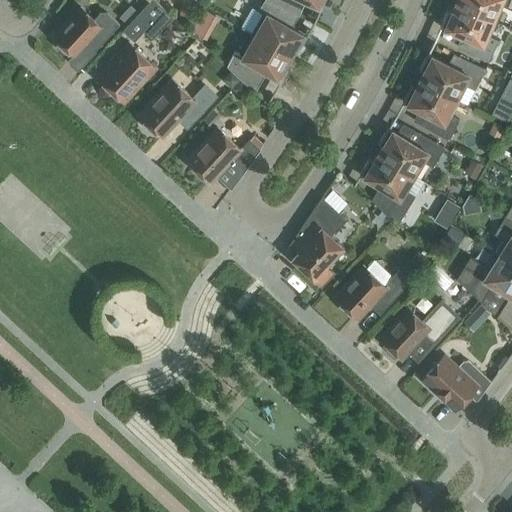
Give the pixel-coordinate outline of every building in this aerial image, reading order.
[(132,40),(143,29),(151,37),(171,16),(154,0),(149,0),(121,30),(132,40)] [(239,27),(254,35),(289,55),(295,45),(299,47),(306,36),(287,25),(295,12),(271,0),(263,0),(258,10),(251,6),(239,27)] [(271,0),(295,12),(300,0),(306,0),(321,7),(324,0),(271,0)] [(511,0),(455,0),(455,3),(493,19),(500,4),(511,9),(511,5),(511,0)] [(181,3),(178,13),(192,16),(195,6),(181,3)] [(493,19),(455,3),(451,11),(447,9),(439,26),(466,37),(461,48),(488,61),(497,39),(486,35),(493,19)] [(119,16),(127,24),(138,12),(130,4),(119,16)] [(93,18),(80,6),(53,36),(58,40),(56,42),(57,46),(63,52),(67,52),(69,50),(74,55),(84,43),(93,51),(119,23),(107,12),(99,12),(93,18)] [(283,66),(289,55),(254,35),(242,56),(234,51),(226,65),(231,69),(240,78),(248,85),(251,88),(262,68),(281,79),(287,68),(283,66)] [(96,76),(124,101),(156,66),(128,41),(96,76)] [(419,79),(456,98),(463,83),(474,89),(485,68),(458,55),(452,66),(427,52),(418,69),(423,71),(419,79)] [(231,69),(222,79),(231,88),(240,78),(231,69)] [(192,97),(171,78),(138,114),(144,120),(141,123),(153,134),(155,131),(161,136),(185,110),(194,118),(216,95),(204,84),(192,97)] [(239,95),(248,85),(240,78),(231,88),(239,95)] [(456,98),(419,79),(415,87),(410,84),(402,101),(427,114),(422,124),(448,139),(459,118),(448,113),(456,98)] [(504,125),(494,120),(488,133),(498,138),(504,125)] [(217,126),(186,159),(210,181),(230,158),(244,171),(260,148),(249,138),(240,148),(217,126)] [(382,145),(377,152),(413,174),(422,160),(432,166),(444,146),(418,131),(412,141),(387,127),(378,142),(382,145)] [(404,188),(413,174),(377,152),(373,160),(369,157),(359,173),(383,188),(375,202),(397,223),(415,195),(404,188)] [(471,158),(464,171),(476,178),(483,165),(471,158)] [(320,197),(291,239),(293,240),(289,244),(297,252),(292,257),(321,284),(332,271),(324,264),(341,246),(328,234),(343,218),(320,197)] [(447,198),(442,205),(455,213),(459,206),(447,198)] [(511,218),(505,215),(494,233),(502,238),(494,252),(511,263),(511,218)] [(450,225),(442,238),(456,247),(464,234),(450,225)] [(431,261),(419,250),(411,258),(411,265),(420,273),(431,261)] [(511,263),(494,252),(485,265),(470,256),(456,278),(480,301),(492,282),(511,294),(511,263)] [(384,285),(363,265),(334,296),(340,301),(339,306),(347,313),(351,312),(357,318),(375,298),(384,306),(411,277),(401,267),(384,285)] [(457,315),(441,300),(422,320),(407,306),(397,317),(395,315),(387,324),(389,326),(379,337),(389,347),(387,349),(387,352),(393,357),(396,357),(398,355),(401,358),(419,339),(428,347),(457,315)] [(480,303),(475,309),(485,318),(490,312),(480,303)] [(476,400),(491,380),(468,359),(463,360),(457,366),(443,354),(422,377),(454,408),(468,393),(476,400)] [(219,415),(267,458),(302,419),(254,376),(219,415)]
